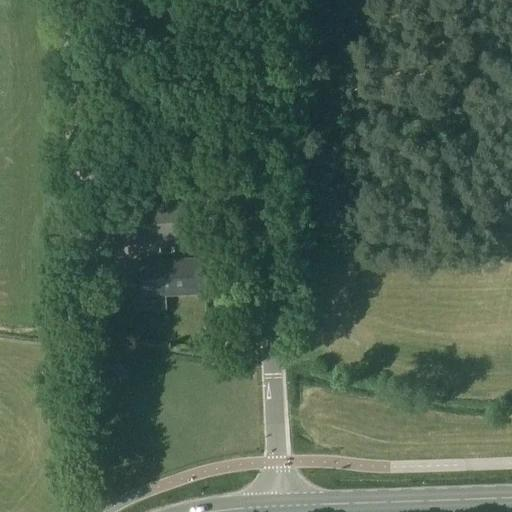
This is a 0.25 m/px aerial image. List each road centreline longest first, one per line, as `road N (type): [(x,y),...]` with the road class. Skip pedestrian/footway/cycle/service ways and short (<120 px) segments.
road 1 (tertiary): [(280,505),(260,0)]
road 2 (secondary): [(280,505),(511,499)]
